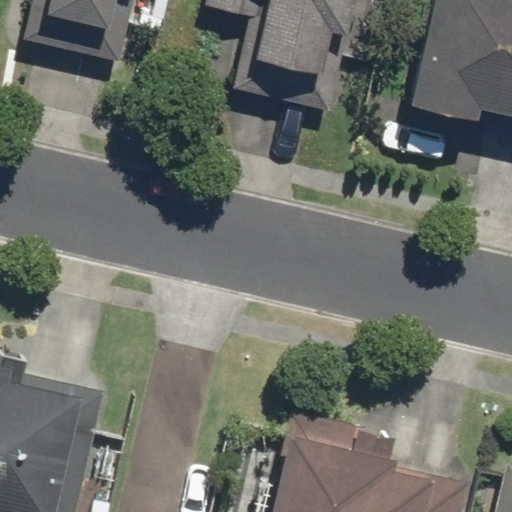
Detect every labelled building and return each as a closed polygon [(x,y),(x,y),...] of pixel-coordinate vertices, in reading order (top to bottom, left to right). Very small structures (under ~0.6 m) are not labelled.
[(22,0),(13,41),(113,63),(127,0),(22,0)] [(224,88),(320,110),(344,0),(195,0),(194,4),(241,14),(224,88)] [(511,0),(414,0),(393,102),(461,116),(463,106),(511,116),(511,0)] [(0,511),(70,511),(98,388),(15,370),(18,357),(0,353),(0,511)] [(277,407),(253,511),(453,511),(461,481),(377,463),(384,431),(277,407)] [(511,511),(511,462),(497,459),(484,511),(511,511)]
